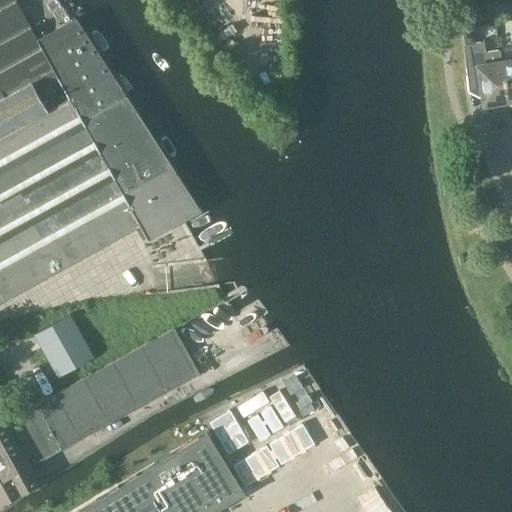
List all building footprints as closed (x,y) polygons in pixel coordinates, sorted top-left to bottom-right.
[(0,0),(0,302),(85,255),(138,225),(147,239),(180,219),(197,210),(198,209),(74,18),(38,39),(15,0),(0,0)] [(503,8),(504,14),(511,12),(511,3),(505,4),(503,8)] [(511,44),(511,59),(501,61),(508,104),(511,103),(511,39),(511,40),(511,44)] [(495,106),(508,104),(501,61),(499,50),(485,52),(483,41),(463,45),(467,83),(479,81),(483,105),(495,103),(495,106)] [(181,325),(0,424),(0,500),(2,503),(37,484),(29,470),(28,468),(200,374),(198,372),(207,367),(200,353),(191,358),(187,351),(194,348),(217,335),(205,314),(204,313),(181,325)] [(69,314),(34,334),(57,376),(93,356),(69,314)] [(214,511),(245,493),(207,431),(121,485),(76,511),(214,511)]
